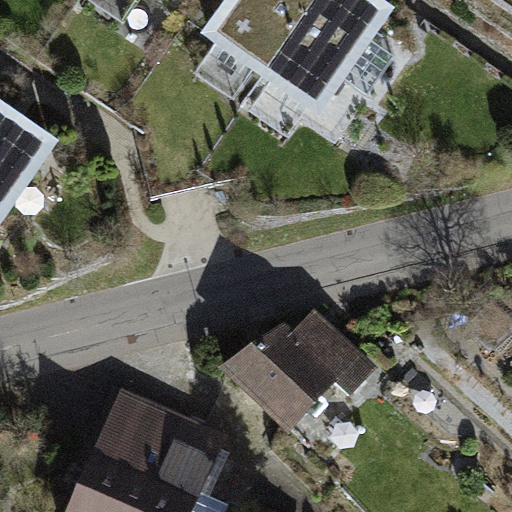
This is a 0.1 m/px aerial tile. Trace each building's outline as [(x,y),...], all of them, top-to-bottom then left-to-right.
[(263,74),(313,0),(225,0),(202,34),(263,74)] [(399,8),(387,0),(313,0),(263,74),(324,119),(399,8)] [(0,230),(61,142),(1,101),(0,101),(0,230)] [(382,368),(316,307),(292,333),(285,323),(222,369),(289,435),(340,385),(351,398),(382,368)] [(199,511),(231,441),(124,393),(70,511),(199,511)]
